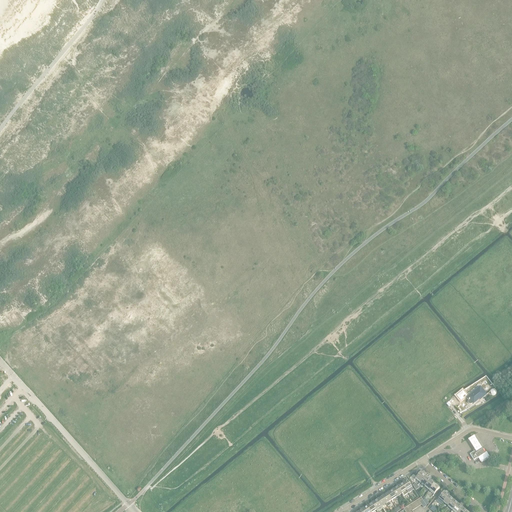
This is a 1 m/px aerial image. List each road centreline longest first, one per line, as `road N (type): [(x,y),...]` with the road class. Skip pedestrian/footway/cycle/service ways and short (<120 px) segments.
road 1 (unknown): [(128,504),(159,454),(301,286),(329,270),(364,230),(511,105)]
road 2 (unclassified): [(133,510),(29,393)]
